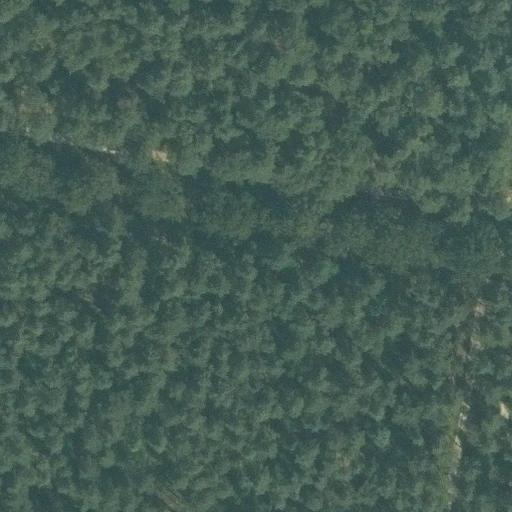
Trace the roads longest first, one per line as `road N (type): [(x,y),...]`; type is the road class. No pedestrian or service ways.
road 1 (track): [(511,209),(0,123)]
road 2 (track): [(439,511),(476,307),(496,245)]
